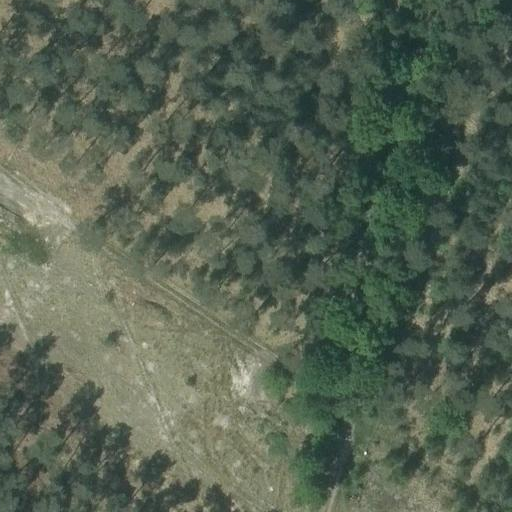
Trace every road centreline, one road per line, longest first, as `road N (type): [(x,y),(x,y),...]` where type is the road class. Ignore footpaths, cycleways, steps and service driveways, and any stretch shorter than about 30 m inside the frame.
road 1 (track): [(453,0),(418,41),(339,421)]
road 2 (track): [(0,184),(339,421)]
